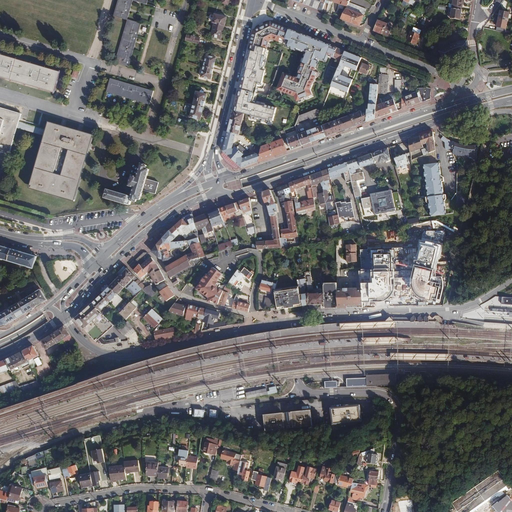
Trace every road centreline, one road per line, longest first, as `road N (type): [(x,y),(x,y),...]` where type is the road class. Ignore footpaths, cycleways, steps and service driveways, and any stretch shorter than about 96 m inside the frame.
road 1 (primary): [(0,346),(46,319),(168,211),(419,127)]
road 2 (primary): [(332,150),(166,208),(44,316),(0,341)]
road 3 (tertiary): [(272,324),(285,329),(304,390),(375,393),(396,406),(383,511)]
road 4 (primary): [(219,195),(419,127)]
road 5 (residential): [(310,322),(452,309),(511,279)]
road 6 (tertiary): [(63,317),(93,348),(127,356),(249,328)]
road 7 (residential): [(209,490),(133,488),(47,505)]
road 8 (residential): [(136,240),(179,294),(256,316)]
road 9 (secondary): [(251,0),(215,142)]
road 10 (primary): [(461,102),(332,150)]
road 11 (primary): [(447,103),(322,146)]
